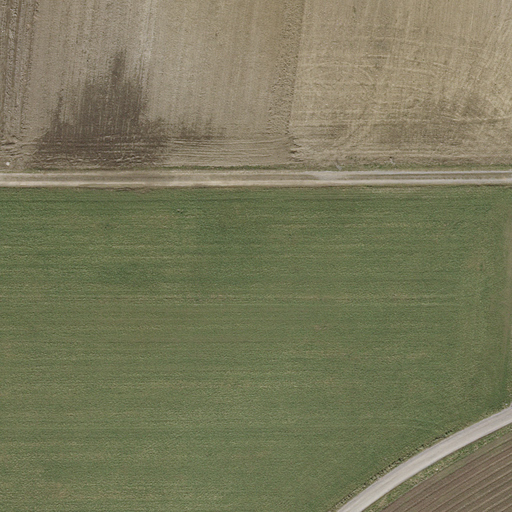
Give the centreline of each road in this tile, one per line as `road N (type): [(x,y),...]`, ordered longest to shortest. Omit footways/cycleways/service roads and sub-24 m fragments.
road 1 (track): [(511,181),(0,183)]
road 2 (track): [(511,420),(356,511)]
